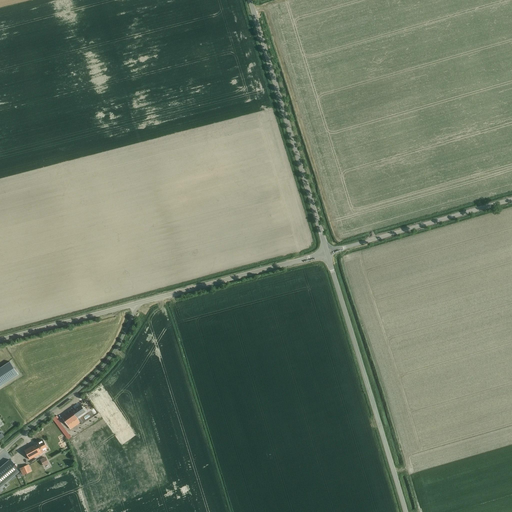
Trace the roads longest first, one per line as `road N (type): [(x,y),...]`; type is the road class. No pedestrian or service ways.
road 1 (unclassified): [(404,511),(326,252)]
road 2 (unclassified): [(326,252),(249,0)]
road 3 (unclassified): [(137,303),(104,367),(0,454)]
road 4 (unclassified): [(137,303),(326,252)]
road 5 (unclassified): [(326,252),(511,198)]
road 6 (unclassified): [(0,341),(137,303)]
